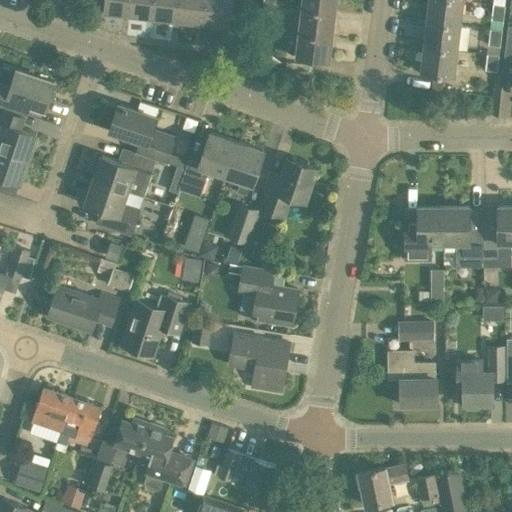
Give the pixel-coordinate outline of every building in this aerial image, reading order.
[(124,15),(125,0),(103,0),(102,13),(124,15)] [(125,0),(124,15),(149,18),(151,0),(125,0)] [(176,0),(151,0),(149,18),(174,21),(176,0)] [(176,0),(174,21),(200,24),(202,0),(176,0)] [(202,0),(200,24),(228,28),(231,0),(202,0)] [(334,0),(301,0),(300,6),(334,10),(334,0)] [(428,0),(426,23),(458,27),(461,1),(455,0),(428,0)] [(491,19),(503,20),(504,4),(493,3),(491,19)] [(297,31),(331,35),(334,10),(300,6),(297,31)] [(262,10),(260,26),(272,27),(273,11),(262,10)] [(423,48),(455,52),(458,27),(426,23),(423,48)] [(511,24),(507,24),(501,72),(511,73),(511,24)] [(500,45),(501,29),(490,28),(488,44),(500,45)] [(327,60),(331,35),(297,31),(294,55),(327,60)] [(270,37),(259,35),(257,51),(269,53),(270,37)] [(453,75),(455,52),(423,48),(420,71),(453,75)] [(486,53),(485,69),(496,70),(498,54),(486,53)] [(52,81),(15,69),(10,84),(0,80),(0,105),(24,113),(24,114),(26,115),(30,105),(42,109),(52,81)] [(135,151),(167,161),(170,153),(176,134),(150,126),(153,115),(117,103),(108,130),(138,140),(135,151)] [(0,120),(1,121),(0,123),(0,148),(26,157),(34,133),(19,128),(24,114),(24,113),(0,105),(0,120)] [(199,195),(208,170),(223,175),(235,140),(208,131),(198,161),(188,158),(188,160),(185,167),(181,178),(178,188),(199,195)] [(235,140),(223,175),(239,181),(236,190),(246,194),(249,184),(262,149),(235,140)] [(0,190),(14,195),(18,182),(26,157),(0,148),(0,190)] [(99,154),(91,179),(125,190),(142,196),(154,159),(120,148),(116,160),(99,154)] [(167,161),(176,164),(185,167),(188,160),(170,153),(167,161)] [(269,168),(256,207),(258,208),(285,217),(291,196),(304,200),(315,167),(285,157),(281,171),(269,168)] [(173,175),(181,178),(185,167),(176,164),(173,175)] [(122,201),(125,190),(91,179),(83,204),(100,209),(95,223),(131,235),(141,207),(122,201)] [(258,208),(256,207),(239,202),(227,236),(246,242),(258,208)] [(511,265),(511,242),(511,241),(511,205),(497,205),(497,207),(482,207),(482,265),(511,265)] [(442,242),(441,206),(404,206),(405,259),(430,259),(431,242),(442,242)] [(441,206),(442,242),(456,242),(456,265),(482,265),(482,207),(469,207),(469,206),(441,206)] [(122,244),(110,240),(105,255),(117,259),(122,244)] [(6,268),(21,273),(29,250),(13,244),(6,268)] [(231,244),(226,259),(236,263),(241,248),(231,244)] [(186,254),(185,277),(202,278),(204,255),(186,254)] [(99,264),(111,268),(113,266),(107,283),(128,290),(133,273),(114,266),(115,262),(101,257),(99,264)] [(204,273),(211,274),(216,271),(217,264),(206,262),(204,273)] [(228,271),(241,273),(243,264),(229,262),(228,271)] [(241,273),(239,290),(257,293),(253,317),(287,323),(292,323),(298,288),(283,286),(286,269),(243,262),(243,264),(241,273)] [(47,315),(90,329),(94,319),(112,325),(121,297),(101,290),(99,298),(57,284),(47,315)] [(430,299),(442,299),(442,286),(430,286),(430,299)] [(502,286),(487,286),(488,302),(502,301),(502,286)] [(122,340),(153,350),(161,327),(179,333),(190,301),(166,293),(165,294),(160,293),(155,308),(135,301),(122,340)] [(505,317),(506,304),(485,303),(484,316),(505,317)] [(208,343),(212,320),(194,317),(190,340),(208,343)] [(433,319),(397,319),(398,339),(434,338),(433,319)] [(230,350),(228,363),(241,365),(255,367),(252,385),(268,387),(280,389),(283,372),(289,341),(275,339),(274,342),(262,340),(263,337),(233,332),(230,350)] [(463,402),(491,402),(491,379),(505,379),(505,343),(488,344),(488,367),(483,367),(482,356),(455,356),(455,387),(463,387),(463,402)] [(415,360),(415,349),(387,349),(387,378),(400,378),(400,403),(436,403),(436,360),(415,360)] [(43,385),(31,419),(60,429),(70,395),(43,385)] [(90,440),(101,405),(70,395),(60,429),(62,430),(66,417),(80,422),(75,435),(90,440)] [(122,464),(128,449),(138,452),(148,421),(131,416),(129,422),(120,419),(117,428),(107,425),(96,458),(87,484),(104,490),(113,463),(110,462),(111,460),(122,464)] [(148,421),(138,452),(139,452),(136,461),(147,464),(144,473),(146,474),(144,481),(148,482),(146,487),(155,490),(156,485),(161,487),(163,480),(187,486),(195,459),(191,458),(192,456),(167,449),(171,437),(163,434),(165,427),(148,421)] [(211,421),(206,436),(223,441),(228,426),(211,421)] [(227,447),(217,475),(236,481),(236,480),(245,482),(244,485),(265,493),(275,464),(227,447)] [(14,482),(40,490),(49,460),(37,456),(35,461),(22,457),(14,482)] [(365,504),(392,499),(389,484),(409,480),(406,462),(358,472),(365,504)] [(196,463),(190,487),(206,491),(212,467),(196,463)] [(434,472),(434,473),(439,500),(441,500),(442,511),(455,511),(467,510),(459,469),(435,474),(434,472)] [(412,506),(439,500),(434,473),(415,476),(419,495),(416,496),(415,496),(412,497),(412,495),(403,497),(405,511),(412,510),(412,506)] [(62,501),(80,507),(86,488),(68,482),(62,501)] [(242,511),(244,507),(202,493),(198,506),(207,509),(206,511),(242,511)] [(3,496),(0,503),(0,511),(84,511),(45,498),(40,511),(38,511),(27,507),(23,506),(3,496)]
